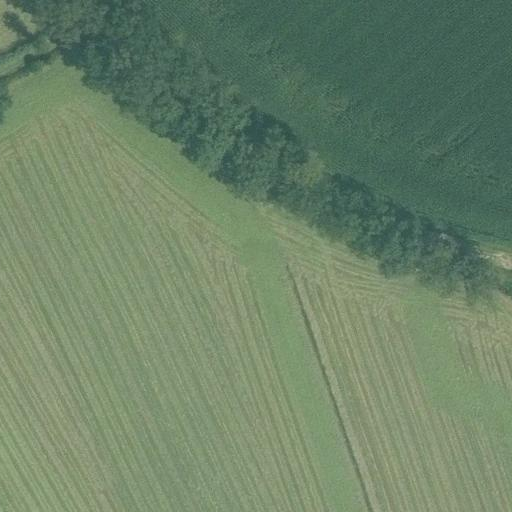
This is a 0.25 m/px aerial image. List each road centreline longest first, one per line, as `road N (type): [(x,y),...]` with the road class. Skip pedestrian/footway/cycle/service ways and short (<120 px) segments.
road 1 (track): [(93,14),(171,91),(267,164),(371,215),(511,267)]
road 2 (track): [(0,72),(93,14),(81,0)]
